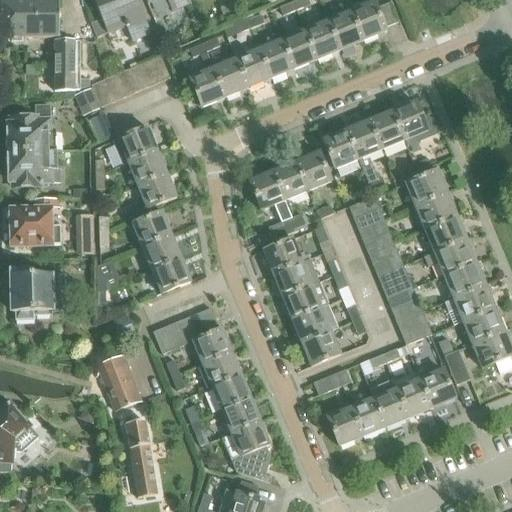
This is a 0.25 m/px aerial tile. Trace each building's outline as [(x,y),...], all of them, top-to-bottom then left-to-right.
[(0,0),(0,39),(56,40),(57,0),(0,0)] [(132,44),(150,37),(134,0),(97,0),(93,2),(101,21),(106,33),(108,37),(125,29),(132,44)] [(144,0),(148,7),(164,0),(165,0),(171,14),(190,6),(187,0),(144,0)] [(306,0),(305,0),(292,5),(296,14),(310,8),(306,0)] [(373,4),(350,14),(363,43),(386,34),(384,30),(397,25),(389,5),(376,10),(373,4)] [(283,19),(296,14),(292,5),(279,11),(283,19)] [(350,14),(327,23),(339,53),(363,43),(350,14)] [(261,18),(247,24),(250,32),(264,27),(261,18)] [(101,21),(91,25),(96,37),(106,33),(101,21)] [(327,23),(304,33),(316,62),(339,53),(327,23)] [(236,37),(250,32),(247,24),(233,29),(236,37)] [(304,33),(282,42),(294,72),(316,62),(304,33)] [(216,41),(202,47),(206,55),(219,49),(216,41)] [(282,42),(258,51),(271,81),(294,72),(282,42)] [(54,92),(78,92),(89,89),(89,83),(78,83),(78,45),(54,45),(54,92)] [(202,47),(189,52),(192,60),(200,57),(206,55),(202,47)] [(258,51),(234,61),(247,91),(271,81),(258,51)] [(200,110),(225,100),(212,70),(206,55),(200,57),(206,73),(187,81),(200,110)] [(159,58),(148,63),(157,84),(168,79),(159,58)] [(234,61),(212,70),(225,100),(247,91),(234,61)] [(148,63),(137,68),(146,89),(157,84),(148,63)] [(26,76),(38,75),(38,67),(26,67),(26,76)] [(137,68),(125,73),(134,94),(146,89),(137,68)] [(125,73),(114,78),(123,99),(134,94),(125,73)] [(114,78),(102,83),(111,104),(123,99),(114,78)] [(90,88),(92,92),(99,109),(111,104),(102,83),(90,88)] [(82,117),(99,109),(92,92),(74,99),(82,117)] [(414,105),(393,114),(404,143),(426,134),(425,131),(433,128),(424,105),(415,108),(414,105)] [(48,136),(48,123),(51,122),(50,108),(34,109),(35,120),(12,121),(13,126),(7,126),(8,139),(5,142),(5,150),(8,152),(8,155),(56,154),(55,136),(48,136)] [(393,114),(369,124),(381,153),(404,143),(393,114)] [(369,124),(347,133),(359,162),(358,162),(368,186),(377,182),(368,158),(381,153),(369,124)] [(118,143),(113,145),(122,167),(127,165),(155,153),(146,131),(118,143)] [(333,172),(345,167),(348,169),(354,167),(354,163),(358,162),(359,162),(347,133),(321,144),(333,172)] [(127,165),(137,189),(165,177),(155,153),(127,165)] [(39,186),(50,186),(61,185),(61,172),(57,172),(56,154),(8,155),(8,160),(6,163),(6,167),(8,170),(9,184),(15,184),(15,189),(39,188),(39,186)] [(318,155),(295,165),(307,194),(330,185),(318,155)] [(426,162),(414,167),(417,175),(430,170),(426,162)] [(95,163),(95,178),(104,178),(103,163),(95,163)] [(295,165),(272,174),(284,203),(307,194),(295,165)] [(403,181),(417,175),(414,167),(400,173),(403,181)] [(272,174),(247,185),(259,214),(274,208),(281,224),(291,220),(284,203),(272,174)] [(405,187),(414,209),(446,196),(437,174),(405,187)] [(175,200),(165,177),(137,189),(144,205),(129,211),(133,221),(149,215),(148,211),(175,200)] [(104,192),(104,178),(95,178),(95,192),(104,192)] [(377,182),(368,186),(371,194),(384,189),(381,181),(377,182)] [(86,192),(74,192),(74,201),(86,201),(86,192)] [(414,209),(423,232),(456,219),(446,196),(414,209)] [(348,210),(353,221),(379,210),(374,200),(348,210)] [(10,232),(7,236),(7,243),(10,246),(11,249),(52,248),(52,247),(61,246),(61,229),(53,230),(53,228),(52,211),(59,211),(59,203),(35,203),(35,211),(10,212),(10,229),(10,232)] [(319,222),(332,216),(328,208),(315,214),(319,222)] [(353,221),(357,233),(383,222),(379,210),(353,221)] [(132,227),(142,250),(171,239),(161,215),(132,227)] [(301,216),(291,220),(296,232),(306,228),(301,216)] [(93,228),(92,218),(80,219),(81,229),(93,228)] [(99,219),(99,234),(108,234),(107,219),(99,219)] [(423,232),(433,255),(465,242),(456,219),(423,232)] [(281,224),(268,230),(273,242),(296,232),(291,220),(281,224)] [(357,233),(362,244),(388,233),(383,222),(357,233)] [(318,246),(327,242),(321,229),(313,233),(318,246)] [(362,244),(367,256),(393,245),(388,233),(362,244)] [(108,249),(108,234),(99,234),(99,250),(108,249)] [(142,250),(151,273),(180,261),(171,239),(142,250)] [(262,254),(272,277),(308,262),(310,261),(308,256),(304,257),(302,253),(296,255),(291,242),(262,254)] [(433,255),(433,256),(424,261),(428,271),(437,266),(442,278),(474,265),(465,242),(433,255)] [(367,256),(372,267),(398,256),(393,245),(367,256)] [(81,247),(81,257),(93,257),(93,247),(81,247)] [(372,267),(376,278),(402,268),(398,256),(372,267)] [(189,284),(180,261),(151,273),(160,296),(189,284)] [(102,267),(111,289),(124,284),(115,262),(102,267)] [(318,285),(308,262),(272,277),(281,300),(310,289),(318,285)] [(327,266),(332,279),(341,276),(335,262),(327,266)] [(442,278),(451,301),(484,288),(474,265),(442,278)] [(376,278),(381,290),(407,279),(402,268),(376,278)] [(12,300),(9,303),(9,309),(12,312),(12,315),(15,315),(15,323),(32,323),(32,318),(52,318),(52,314),(54,314),(61,314),(61,291),(64,291),(64,278),(53,278),(53,277),(29,277),(29,274),(11,274),(12,300)] [(338,292),(346,289),(341,276),(332,279),(338,292)] [(381,290),(386,301),(412,291),(407,279),(381,290)] [(94,281),(95,294),(105,294),(105,280),(94,281)] [(281,300),(291,323),(319,311),(320,311),(327,308),(318,285),(310,289),(281,300)] [(451,301),(452,303),(444,306),(448,316),(456,312),(461,325),(493,311),(484,288),(451,301)] [(386,301),(390,313),(416,302),(412,291),(386,301)] [(106,309),(105,294),(95,294),(96,310),(106,309)] [(390,313),(395,324),(421,314),(416,302),(390,313)] [(291,323),(300,346),(329,334),(330,335),(337,332),(327,308),(320,311),(319,311),(291,323)] [(345,311),(351,325),(360,322),(354,308),(345,311)] [(209,311),(199,315),(208,337),(221,332),(220,330),(217,331),(209,311)] [(461,325),(470,347),(502,334),(493,311),(461,325)] [(395,324),(400,336),(426,326),(421,314),(395,324)] [(199,315),(188,320),(197,342),(208,337),(199,315)] [(119,342),(135,336),(128,319),(112,325),(119,342)] [(188,320),(176,325),(185,348),(192,345),(201,367),(230,355),(221,332),(208,337),(197,342),(188,320)] [(365,335),(360,322),(351,325),(356,338),(365,335)] [(176,325),(164,330),(173,353),(185,348),(176,325)] [(431,337),(426,326),(400,336),(405,348),(431,337)] [(164,330),(151,335),(161,358),(173,353),(164,330)] [(339,358),(330,335),(329,334),(300,346),(310,370),(339,358)] [(511,357),(502,334),(470,347),(480,371),(493,366),(498,378),(511,371),(511,366),(509,359),(511,357)] [(438,345),(443,359),(452,355),(447,342),(438,345)] [(395,352),(383,357),(386,366),(399,361),(395,352)] [(443,359),(449,373),(455,388),(469,382),(458,354),(453,356),(452,355),(443,359)] [(201,367),(201,368),(197,369),(206,391),(210,390),(211,390),(240,378),(230,355),(201,367)] [(372,372),(386,366),(383,357),(368,363),(372,372)] [(113,415),(139,404),(122,360),(95,370),(113,415)] [(166,367),(171,379),(179,376),(174,364),(166,367)] [(441,372),(419,382),(431,411),(453,401),(441,372)] [(345,373),(336,376),(341,388),(350,385),(345,373)] [(185,391),(179,376),(171,379),(177,394),(185,391)] [(318,398),(341,388),(336,376),(313,386),(318,398)] [(211,390),(220,414),(249,401),(240,378),(211,390)] [(419,382),(397,391),(408,420),(431,411),(419,382)] [(397,391),(396,391),(392,383),(370,392),(373,401),(385,430),(408,420),(397,391)] [(220,414),(230,437),(259,424),(249,401),(220,414)] [(373,401),(351,410),(363,439),(385,430),(373,401)] [(0,474),(11,475),(13,454),(21,454),(39,438),(8,405),(0,411),(0,474)] [(80,417),(83,423),(90,426),(94,414),(83,410),(80,417)] [(185,413),(190,426),(199,423),(193,410),(185,413)] [(339,450),(363,439),(351,410),(326,421),(339,450)] [(204,437),(199,423),(190,426),(196,440),(204,437)] [(136,501),(155,497),(147,449),(146,449),(142,424),(123,427),(136,501)] [(269,448),(259,424),(230,437),(239,459),(230,463),(235,474),(262,483),(269,460),(265,449),(269,448)] [(230,485),(227,493),(225,493),(218,511),(262,511),(265,504),(253,501),(257,489),(241,484),(240,488),(230,485)] [(203,497),(199,510),(205,511),(207,511),(212,499),(203,497)]
